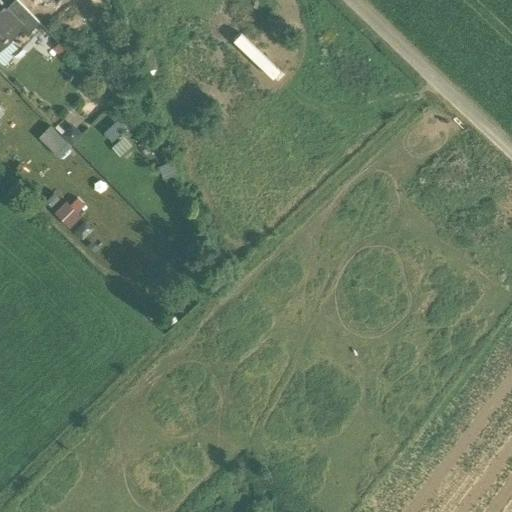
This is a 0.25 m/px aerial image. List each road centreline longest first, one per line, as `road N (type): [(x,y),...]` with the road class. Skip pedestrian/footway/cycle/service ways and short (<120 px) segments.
road 1 (track): [(212,307),(442,86)]
road 2 (unclassified): [(350,0),(511,153)]
